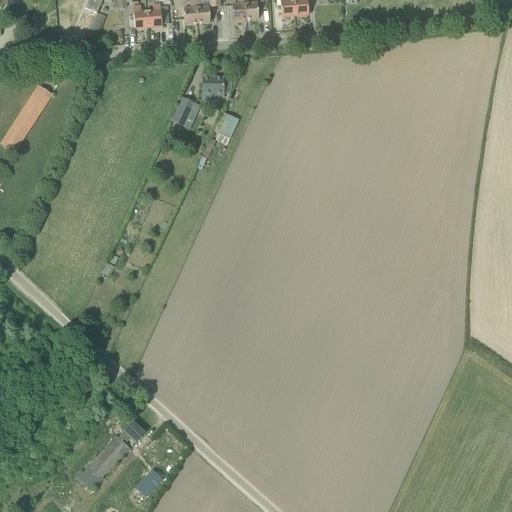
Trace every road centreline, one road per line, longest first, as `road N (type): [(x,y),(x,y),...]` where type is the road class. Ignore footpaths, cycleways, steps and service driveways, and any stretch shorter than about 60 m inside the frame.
road 1 (unclassified): [(0,64),(511,16)]
road 2 (unclassified): [(273,511),(0,264)]
